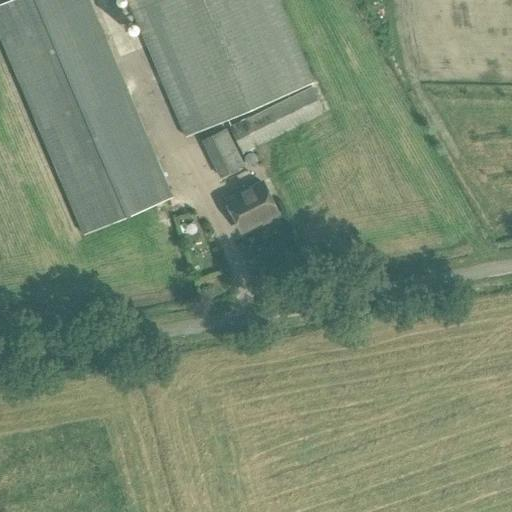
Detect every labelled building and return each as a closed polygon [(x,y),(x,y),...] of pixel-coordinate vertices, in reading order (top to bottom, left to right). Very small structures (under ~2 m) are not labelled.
[(0,38),(83,234),(148,207),(171,197),(88,0),(9,0),(0,4),(0,38)] [(128,0),(186,137),(313,83),(277,0),(128,0)] [(429,7),(430,26),(477,23),(475,4),(429,7)] [(243,155),(325,113),(311,84),(229,127),(243,155)] [(201,140),(219,178),(244,167),(226,128),(201,140)] [(241,232),(277,214),(262,184),(226,201),(241,232)] [(174,221),(195,277),(217,269),(196,213),(174,221)]
